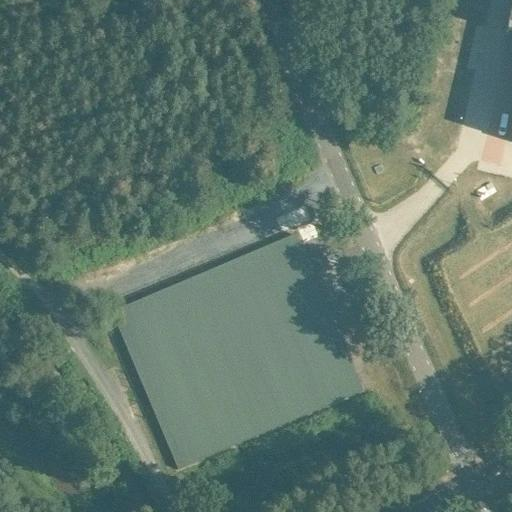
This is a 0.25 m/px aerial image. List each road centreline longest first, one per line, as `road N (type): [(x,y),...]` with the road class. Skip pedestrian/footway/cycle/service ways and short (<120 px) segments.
road 1 (tertiary): [(476,489),(271,0)]
road 2 (track): [(344,174),(52,320)]
road 3 (track): [(173,511),(90,373),(0,261)]
